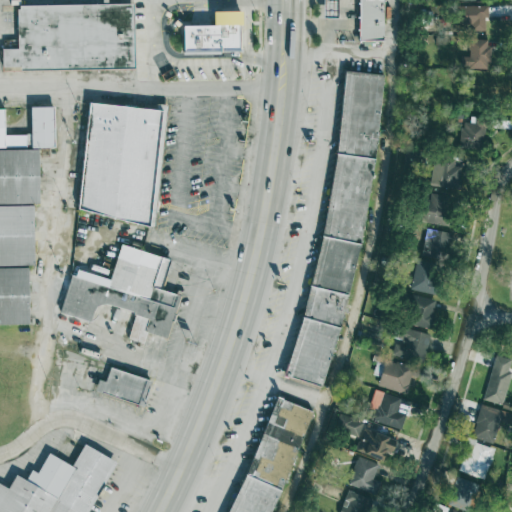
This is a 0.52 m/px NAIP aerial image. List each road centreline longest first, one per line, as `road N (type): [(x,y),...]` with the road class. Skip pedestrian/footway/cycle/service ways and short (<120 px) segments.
road 1 (primary): [(285,89),(250,301),(220,390),(160,511)]
road 2 (residential): [(511,167),(497,193),(452,389),(404,511)]
road 3 (residential): [(182,471),(68,421),(0,454)]
